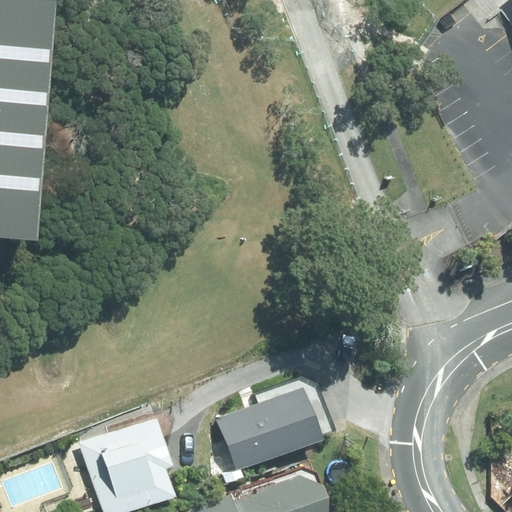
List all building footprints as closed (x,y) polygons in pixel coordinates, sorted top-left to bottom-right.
[(0,0),(0,240),(32,243),(50,0),(0,0)] [(511,0),(480,0),(511,45),(511,0)] [(220,415),(239,462),(316,431),(301,393),(281,401),(277,392),(220,415)] [(77,441),(102,511),(107,511),(170,489),(160,463),(170,460),(154,414),(77,441)] [(319,511),(302,470),(233,498),(230,489),(174,511),(319,511)]
